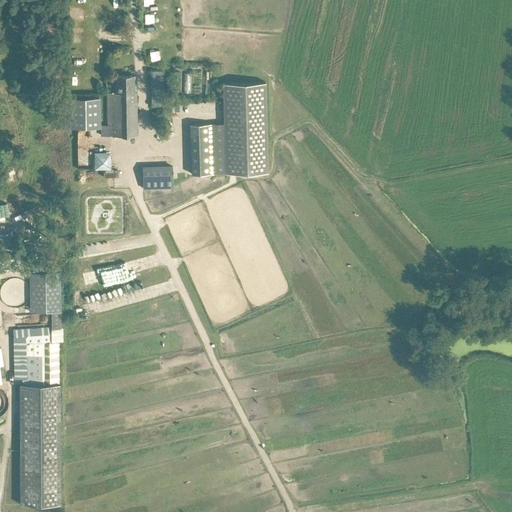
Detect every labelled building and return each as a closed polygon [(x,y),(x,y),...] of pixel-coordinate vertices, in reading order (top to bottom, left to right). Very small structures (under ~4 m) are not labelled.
[(86,18),(86,10),(73,10),(73,19),(86,18)] [(150,58),(166,58),(166,48),(150,48),(150,58)] [(107,91),(108,124),(100,124),(100,127),(101,135),(108,134),(137,135),(136,91),(134,91),(134,75),(116,75),(116,90),(114,90),(114,91),(107,91)] [(162,104),(161,78),(151,78),(151,105),(162,104)] [(266,81),(223,82),(224,122),(225,172),(268,171),(266,81)] [(100,97),(69,98),(70,127),(100,127),(100,124),(100,97)] [(80,150),(90,150),(90,128),(80,128),(80,150)] [(109,148),(92,148),(92,167),(109,167),(109,148)] [(174,165),(142,166),(143,188),(174,187),(174,165)] [(51,265),(51,252),(26,253),(27,266),(51,265)] [(20,258),(0,258),(0,270),(21,269),(20,258)] [(0,271),(0,274),(6,305),(15,303),(13,295),(15,294),(13,284),(11,284),(8,270),(0,271)] [(60,271),(29,272),(30,312),(51,311),(61,311),(60,271)] [(19,328),(13,328),(14,378),(23,378),(23,384),(57,384),(57,342),(62,342),(61,327),(61,311),(51,311),(51,326),(19,328)] [(23,384),(20,384),(21,503),(60,503),(60,479),(60,471),(60,384),(57,384),(23,384)]
